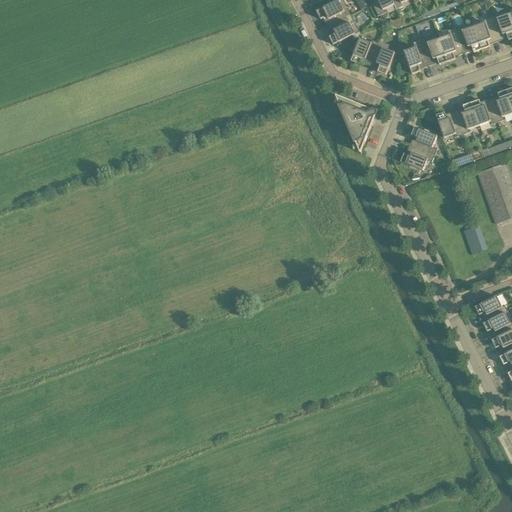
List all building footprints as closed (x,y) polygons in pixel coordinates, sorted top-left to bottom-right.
[(327,27),(351,16),(343,0),(340,0),(333,4),(332,2),(325,6),(325,7),(317,12),(321,20),(323,19),(327,27)] [(395,5),(392,0),(370,0),(378,16),(386,13),(385,10),(394,5),(395,5)] [(392,0),(395,5),(394,5),(396,10),(404,6),(403,3),(409,0),(392,0)] [(511,39),(511,22),(509,15),(508,10),(496,14),(496,16),(491,18),(499,42),(508,38),(509,41),(511,39)] [(351,16),(327,27),(332,36),(330,37),(334,45),(360,32),(351,16)] [(401,18),(392,23),(392,25),(399,28),(405,26),(401,18)] [(499,42),(491,18),(484,21),(485,23),(474,27),(482,50),(490,47),(490,45),(499,42)] [(462,28),(456,30),(465,54),(473,51),(474,53),(482,50),(474,27),(464,31),(462,28)] [(450,36),(440,39),(448,62),(456,60),(455,57),(465,54),(456,30),(456,29),(449,31),(450,36)] [(448,62),(440,39),(438,35),(421,41),(430,66),(439,63),(439,65),(448,62)] [(370,66),(379,43),(372,41),(371,43),(360,39),(351,62),(360,65),(361,63),(370,66)] [(430,66),(421,41),(414,43),(415,48),(404,52),(413,75),(421,72),(420,70),(430,66)] [(386,46),(379,43),(370,66),(379,70),(378,72),(386,76),(395,53),(385,49),(386,46)] [(511,114),(511,107),(506,91),(498,94),(499,96),(490,99),(498,123),(505,120),(504,117),(511,114)] [(334,103),(340,106),(356,144),(354,150),(360,152),(360,153),(361,153),(377,115),(376,115),(374,111),(375,111),(343,98),(337,96),(334,103)] [(498,123),(490,99),(480,102),(479,100),(471,103),(480,126),(490,122),(491,125),(498,123)] [(480,126),(471,103),(463,106),(464,108),(455,112),(463,135),(470,133),(469,130),(480,126)] [(431,110),(424,113),(426,119),(433,117),(431,110)] [(463,135),(455,112),(446,115),(445,113),(436,116),(445,139),(455,135),(456,138),(463,135)] [(410,146),(435,156),(438,149),(433,147),(437,137),(431,134),(432,132),(425,129),(424,131),(415,127),(411,136),(414,137),(410,146)] [(507,149),(505,143),(488,150),(490,155),(507,149)] [(435,156),(410,146),(406,155),(404,154),(401,162),(410,166),(409,168),(416,171),(417,169),(423,172),(428,161),(432,163),(435,156)] [(470,155),(450,162),(452,169),(472,162),(470,155)] [(511,178),(507,164),(478,174),(496,225),(511,218),(511,178)] [(487,250),(479,226),(464,232),(472,255),(487,250)] [(505,313),(506,314),(508,312),(505,306),(502,307),(497,297),(491,300),(490,298),(483,301),(484,303),(475,307),(479,316),(481,314),(486,323),(505,313)] [(505,313),(486,323),(483,324),(488,332),(490,331),(494,339),(511,330),(511,322),(510,323),(506,314),(505,313)] [(511,330),(494,339),(492,341),(496,349),(498,348),(502,356),(511,351),(511,330)] [(511,351),(502,356),(500,357),(504,365),(506,364),(510,373),(511,371),(511,351)]
